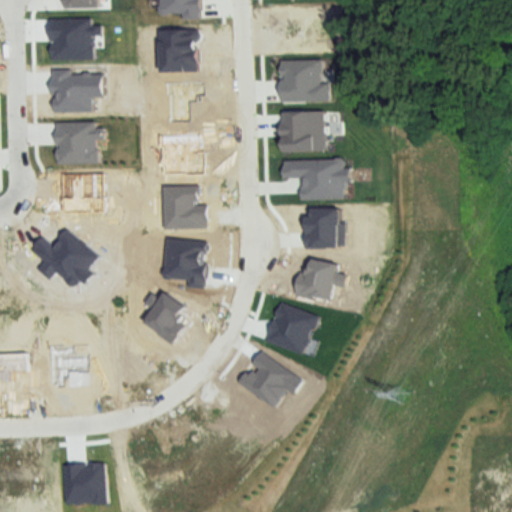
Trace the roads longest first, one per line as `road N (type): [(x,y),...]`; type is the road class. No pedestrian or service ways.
road 1 (residential): [(0,425),(107,419),(160,402),(227,336),(246,281),(249,235),(241,0)]
road 2 (residential): [(0,205),(13,197),(18,179),(9,0)]
